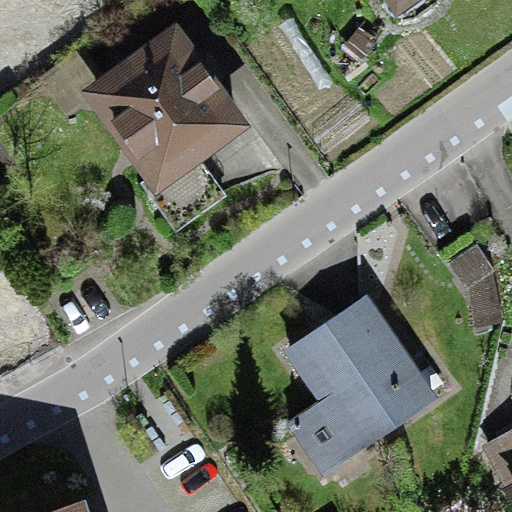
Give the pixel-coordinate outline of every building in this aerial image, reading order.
[(0,0),(0,28),(39,0),(0,0)] [(194,62),(173,34),(95,90),(154,172),(143,180),(176,226),(221,193),(191,152),(236,119),(212,87),(217,84),(199,58),(194,62)] [(430,395),(362,298),(290,348),(328,402),(323,406),(319,400),(291,420),(325,469),(430,395)] [(0,369),(26,352),(0,315),(0,369)] [(511,430),(488,445),(511,490),(511,430)]
